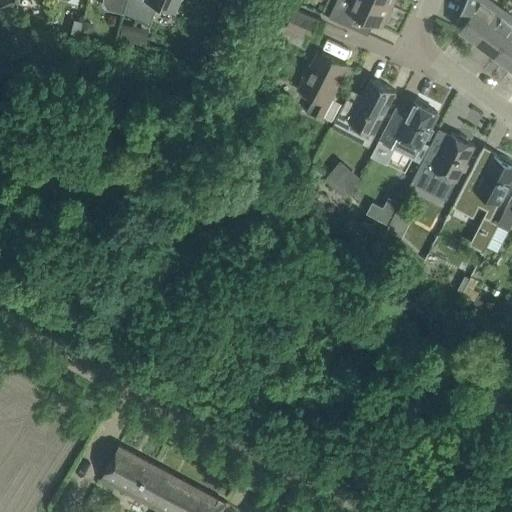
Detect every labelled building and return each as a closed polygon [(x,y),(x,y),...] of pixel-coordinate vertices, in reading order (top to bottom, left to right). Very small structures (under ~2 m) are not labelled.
[(124,12),(126,0),(101,0),(102,1),(106,8),(123,12),(123,11),(124,12)] [(126,0),(124,12),(149,23),(158,2),(173,9),(177,0),(126,0)] [(382,26),(392,6),(378,0),(350,0),(346,10),(382,26)] [(478,41),(502,8),(491,0),(466,0),(458,19),(464,23),(460,27),(478,41)] [(11,4),(0,10),(2,12),(3,12),(10,14),(13,5),(11,4)] [(329,16),(337,20),(343,8),(335,4),(329,16)] [(318,38),(325,22),(294,8),(287,24),(318,38)] [(494,53),(511,29),(511,15),(502,8),(478,41),(494,53)] [(83,18),(80,29),(90,32),(93,21),(83,18)] [(80,29),(82,22),(73,19),(70,29),(79,31),(80,29)] [(139,42),(141,27),(122,24),(119,39),(139,42)] [(511,66),(511,29),(494,53),(511,66)] [(195,44),(190,55),(200,60),(205,49),(195,44)] [(321,117),(348,65),(319,50),(300,88),(314,96),(307,110),(321,117)] [(352,88),(332,125),(346,132),(352,121),(374,133),(396,90),(371,77),(362,94),(352,88)] [(420,146),(438,112),(415,100),(409,112),(396,106),(379,139),(415,158),(420,146)] [(469,141),(468,138),(461,134),(457,135),(452,132),(444,146),(433,140),(417,171),(440,183),(445,172),(457,178),(475,144),(469,141)] [(484,144),(455,202),(474,211),(478,204),(480,200),(491,205),(490,206),(496,209),(500,200),(502,194),(504,195),(504,194),(503,193),(509,183),(510,183),(511,182),(509,182),(511,176),(511,163),(499,157),(494,154),(493,157),(482,152),(486,145),(484,144)] [(360,176),(351,168),(339,183),(351,193),(360,176)] [(498,224),(505,227),(509,230),(511,224),(511,195),(498,222),(498,224)] [(397,207),(400,201),(389,196),(377,218),(388,224),(397,207)] [(388,224),(386,227),(400,239),(412,215),(397,207),(388,224)] [(488,216),(482,227),(493,233),(498,224),(498,222),(491,218),(488,216)] [(73,264),(69,273),(73,275),(78,266),(73,264)] [(159,489),(169,470),(119,444),(101,479),(157,509),(165,493),(159,489)] [(165,493),(157,509),(162,511),(220,511),(226,502),(169,470),(159,489),(165,493)]
